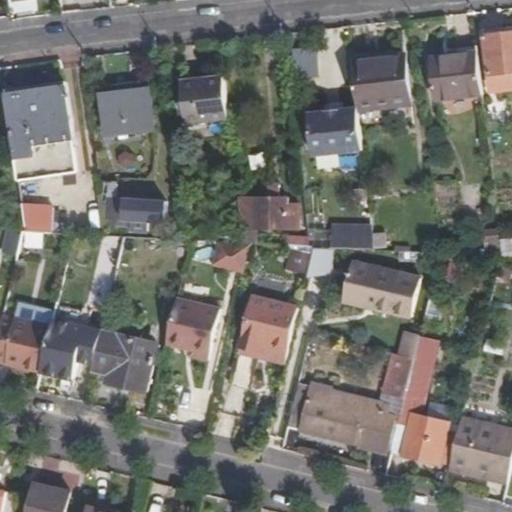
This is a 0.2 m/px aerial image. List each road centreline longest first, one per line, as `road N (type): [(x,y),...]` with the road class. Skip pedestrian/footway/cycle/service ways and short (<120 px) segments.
road 1 (residential): [(418,511),(0,411)]
road 2 (residential): [(379,0),(0,45)]
